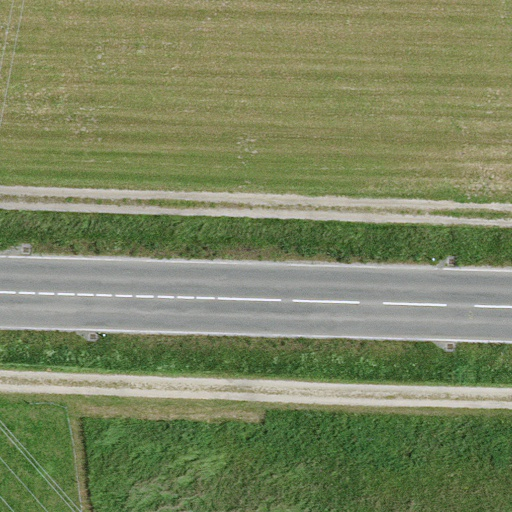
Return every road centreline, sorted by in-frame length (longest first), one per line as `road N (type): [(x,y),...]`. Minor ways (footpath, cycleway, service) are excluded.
road 1 (track): [(511,396),(0,379)]
road 2 (primary): [(511,306),(0,292)]
